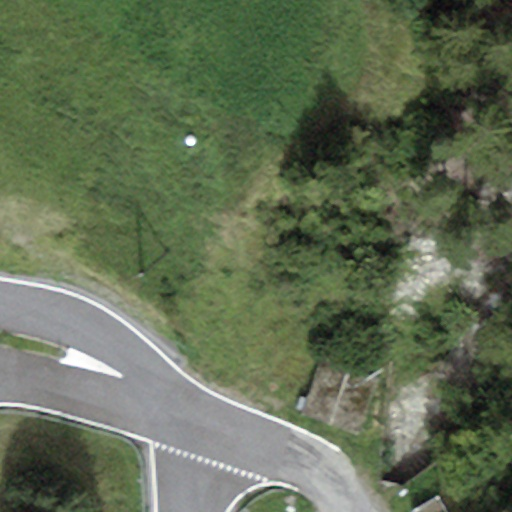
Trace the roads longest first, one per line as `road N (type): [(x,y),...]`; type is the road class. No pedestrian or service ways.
road 1 (unclassified): [(158,397),(133,364),(88,331),(0,306)]
road 2 (unclassified): [(213,430),(306,460),(352,511)]
road 3 (unclassified): [(0,379),(158,397)]
